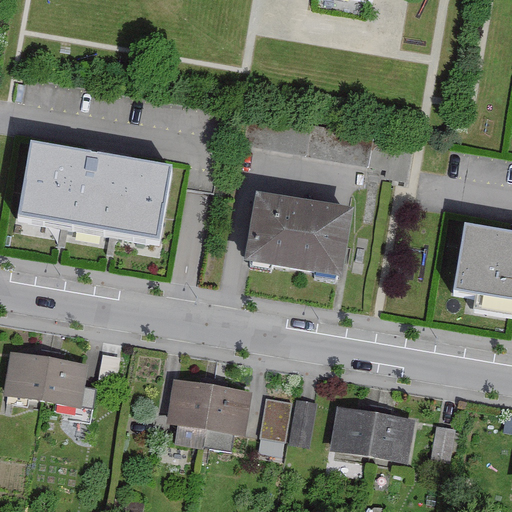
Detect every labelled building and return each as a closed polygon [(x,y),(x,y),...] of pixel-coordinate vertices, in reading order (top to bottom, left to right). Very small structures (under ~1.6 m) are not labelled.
[(179,177),(34,155),(22,228),(167,250),(179,177)] [(353,222),(258,203),(243,271),(338,291),(353,222)] [(511,309),(511,244),(475,238),(465,302),(511,309)] [(89,369),(14,359),(8,401),(83,412),(89,369)] [(252,397),(176,385),(169,429),(181,431),(179,448),(204,452),(206,436),(245,442),(252,397)] [(309,453),(316,410),(296,407),(289,450),(309,453)] [(418,429),(338,414),(329,459),(410,474),(418,429)] [(432,453),(452,457),(459,427),(440,422),(432,453)]
